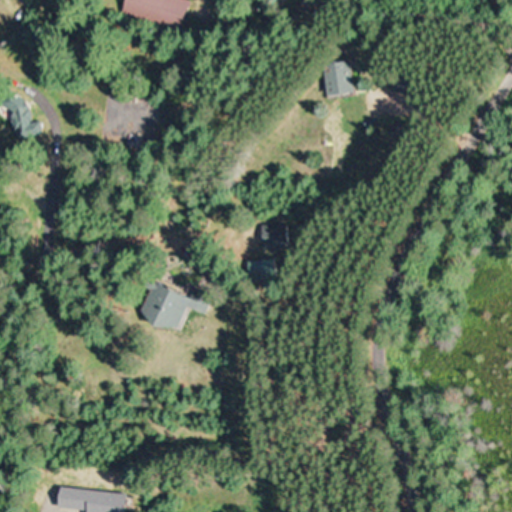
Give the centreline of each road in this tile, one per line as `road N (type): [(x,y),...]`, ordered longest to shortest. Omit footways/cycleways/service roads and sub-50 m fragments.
road 1 (residential): [(85,511),(137,321),(126,227),(103,149),(65,73),(6,22)]
road 2 (residential): [(405,511),(371,395),(371,313),(511,68)]
road 3 (residential): [(137,321),(245,252),(245,108),(232,50),(209,0)]
road 4 (residential): [(47,129),(44,233),(30,277),(0,324)]
